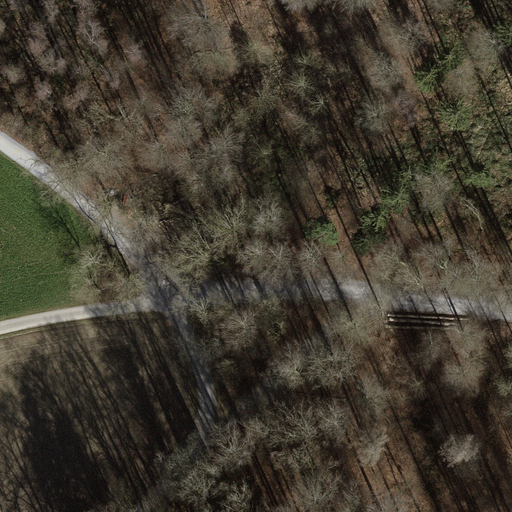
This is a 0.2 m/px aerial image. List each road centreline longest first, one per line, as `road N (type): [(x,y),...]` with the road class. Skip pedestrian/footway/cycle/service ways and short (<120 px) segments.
road 1 (track): [(511,311),(315,288),(170,300)]
road 2 (track): [(170,300),(204,375),(209,441),(138,511)]
road 3 (track): [(0,142),(95,205),(170,300)]
road 4 (track): [(209,441),(356,291)]
road 5 (track): [(170,300),(0,329)]
